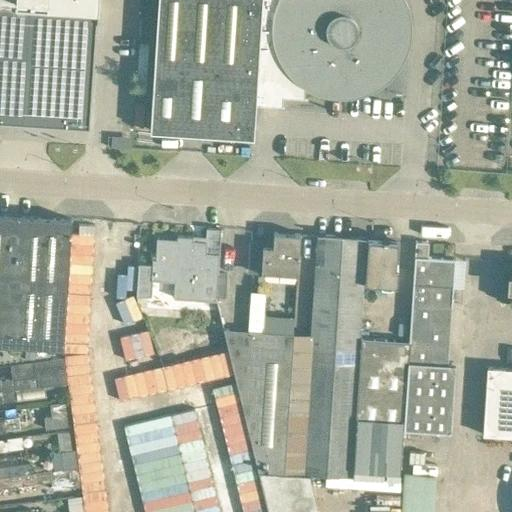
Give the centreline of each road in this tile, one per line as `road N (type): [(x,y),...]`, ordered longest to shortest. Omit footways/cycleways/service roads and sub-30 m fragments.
road 1 (unclassified): [(511,214),(0,180)]
road 2 (unknown): [(479,212),(464,511)]
road 3 (unknown): [(97,187),(112,0)]
